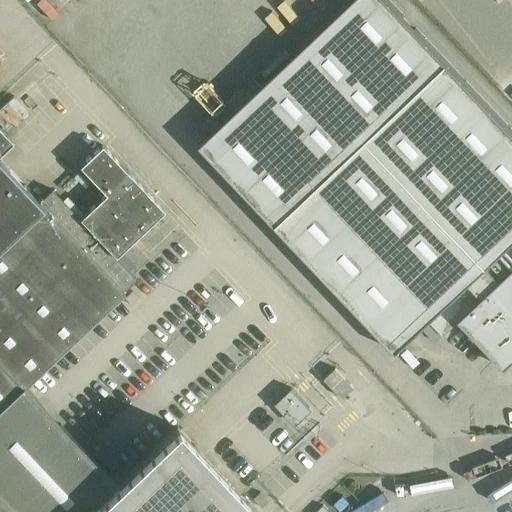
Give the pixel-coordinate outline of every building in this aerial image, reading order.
[(511,132),(386,0),(352,0),(200,144),(396,350),(428,319),(443,335),(459,319),(495,356),(496,355),(504,364),(511,357),(511,132)] [(203,51),(220,38),(215,31),(198,45),(203,51)] [(0,511),(262,511),(178,423),(116,482),(44,407),(23,384),(136,277),(131,273),(115,255),(163,209),(150,195),(128,171),(102,144),(80,166),(86,173),(97,184),(105,193),(79,218),(52,189),(39,201),(0,159),(0,150),(12,139),(0,125),(0,511)] [(335,368),(324,379),(342,398),(354,387),(335,368)] [(291,388),(275,403),(293,422),(309,407),(291,388)]
